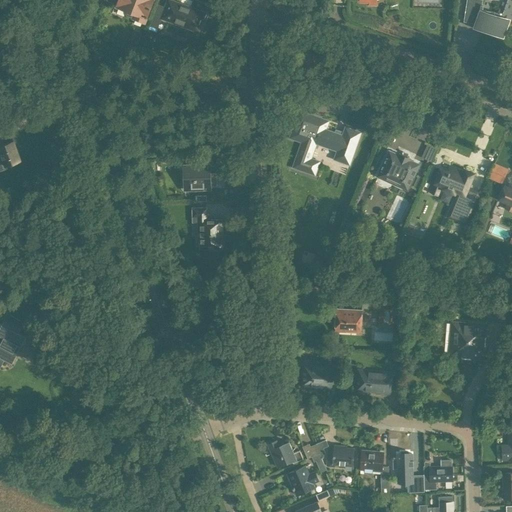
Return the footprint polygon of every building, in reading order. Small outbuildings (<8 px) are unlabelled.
[(119,0),(117,6),(127,9),(127,12),(129,15),(144,21),(146,17),(147,15),(146,15),(152,0),(119,0)] [(200,11),(170,0),(168,0),(162,17),(192,28),(194,23),(199,24),(200,11)] [(504,39),(511,20),(483,10),(484,5),(482,5),(481,10),(480,13),(482,1),(478,0),(468,0),(465,22),(476,23),(474,29),(504,39)] [(162,19),(154,16),(150,27),(158,29),(162,19)] [(217,105),(217,86),(199,86),(199,105),(217,105)] [(303,100),(290,96),(287,103),(301,108),(303,100)] [(299,111),(290,137),(302,142),(293,167),(315,175),(320,161),(311,158),(317,143),(337,150),(334,159),(350,164),(361,133),(346,128),(343,136),(326,130),(329,121),(299,111)] [(0,170),(7,168),(6,165),(20,160),(12,138),(2,142),(0,135),(0,170)] [(422,157),(432,161),(438,147),(429,143),(422,157)] [(393,182),(405,187),(407,183),(409,183),(418,164),(407,158),(409,158),(409,157),(399,153),(400,154),(400,155),(389,150),(380,170),(395,177),(393,182)] [(489,177),(503,183),(510,168),(496,161),(489,177)] [(217,176),(210,176),(209,165),(184,165),(185,186),(187,185),(188,190),(210,189),(210,185),(217,185),(217,176)] [(456,195),(446,219),(464,226),(477,196),(465,191),(472,176),(463,173),(462,175),(449,170),(447,175),(438,171),(432,186),(441,189),(440,192),(453,197),(454,195),(456,195)] [(511,189),(504,186),(499,199),(507,202),(507,203),(505,208),(511,210),(511,236),(509,243),(511,243),(511,189)] [(432,188),(429,195),(435,198),(438,190),(432,188)] [(207,221),(206,207),(192,208),(193,217),(195,216),(195,222),(203,221),(203,237),(201,237),(201,247),(209,247),(209,249),(218,249),(218,246),(221,246),(221,220),(207,221)] [(338,296),(338,288),(322,287),(322,295),(338,296)] [(380,304),(379,326),(393,327),(393,317),(405,318),(406,307),(394,307),(394,304),(380,304)] [(362,310),(337,308),(335,330),(360,332),(362,310)] [(506,311),(487,309),(486,321),(505,322),(506,311)] [(24,321),(7,312),(1,323),(0,322),(0,367),(5,359),(12,363),(17,353),(13,351),(17,344),(21,346),(26,336),(19,332),(24,321)] [(485,325),(451,322),(448,356),(482,359),(485,325)] [(333,367),(304,365),(303,378),(302,378),(301,385),(313,386),(313,384),(319,385),(318,386),(332,387),(333,367)] [(391,372),(361,369),(360,381),(357,381),(356,389),(389,392),(391,372)] [(511,431),(507,431),(507,448),(502,448),(502,459),(507,459),(508,459),(511,459),(511,431)] [(315,443),(319,453),(320,455),(326,453),(323,447),(329,445),(326,439),(315,443)] [(278,446),(276,440),(268,444),(278,466),(292,460),(293,462),(303,458),(300,450),(293,452),(289,442),(278,446)] [(319,453),(315,443),(310,445),(309,443),(303,446),(308,458),(312,456),(319,453)] [(341,446),(333,445),(333,448),(328,448),(326,465),(334,466),(334,463),(352,464),(353,448),(341,447),(341,446)] [(361,450),(360,469),(364,470),(364,473),(372,473),(372,470),(382,471),(383,453),(369,452),(369,450),(361,450)] [(398,459),(394,459),(394,467),(398,467),(398,481),(408,481),(408,491),(424,491),(424,489),(423,473),(412,473),(411,452),(408,452),(408,450),(401,450),(401,453),(398,453),(398,459)] [(319,453),(312,456),(314,461),(316,460),(321,472),(326,469),(320,455),(319,453)] [(424,465),(423,465),(423,473),(424,489),(437,489),(437,481),(452,480),(451,466),(450,466),(450,460),(440,460),(440,459),(439,459),(439,467),(429,467),(429,461),(424,461),(424,465)] [(308,474),(305,466),(288,473),(296,495),(314,487),(312,483),(318,480),(314,472),(308,474)] [(511,472),(502,473),(503,499),(511,498),(511,472)] [(389,495),(388,475),(381,475),(381,495),(389,495)] [(327,490),(316,495),(318,500),(329,495),(327,490)] [(452,511),(452,501),(453,501),(453,496),(438,497),(439,502),(438,502),(438,507),(433,507),(433,511),(452,511)] [(320,511),(316,502),(296,511),(297,511),(320,511)]
